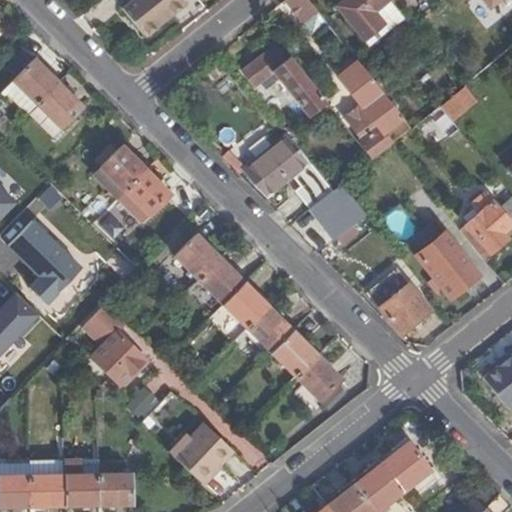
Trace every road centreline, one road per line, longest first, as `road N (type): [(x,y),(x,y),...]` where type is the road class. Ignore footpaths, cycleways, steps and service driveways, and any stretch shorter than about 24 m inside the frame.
road 1 (residential): [(134,93),(414,380)]
road 2 (residential): [(243,511),(414,380)]
road 3 (residential): [(251,0),(134,93)]
road 4 (residential): [(414,380),(511,478)]
road 5 (residential): [(37,0),(134,93)]
road 6 (residential): [(414,380),(511,302)]
